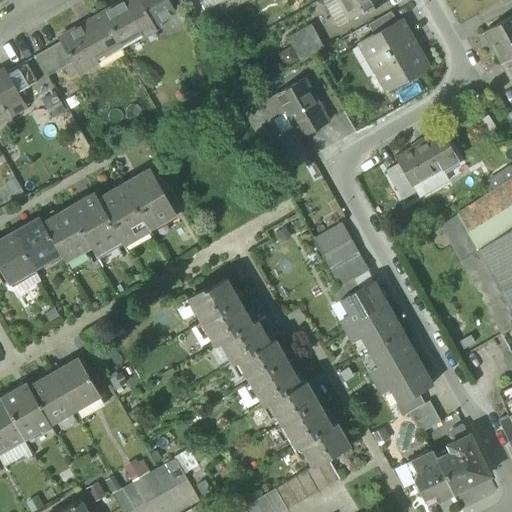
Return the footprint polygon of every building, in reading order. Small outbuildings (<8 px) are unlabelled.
[(126,0),(102,14),(119,44),(139,32),(142,37),(156,29),(151,20),(139,0),(126,0)] [(139,0),(151,20),(162,14),(154,0),(139,0)] [(182,0),(154,0),(162,14),(183,2),(182,0)] [(200,0),(198,1),(197,0),(187,0),(184,2),(192,18),(225,0),(200,0)] [(225,0),(192,18),(198,29),(249,0),(225,0)] [(321,0),(337,27),(350,20),(338,0),(321,0)] [(387,0),(338,0),(350,20),(358,15),(359,16),(387,0)] [(368,25),(374,35),(397,22),(391,12),(368,25)] [(94,58),(119,44),(102,14),(58,39),(60,42),(71,61),(78,73),(97,62),(94,58)] [(511,15),(484,31),(503,64),(511,58),(511,15)] [(376,72),(386,91),(427,68),(400,20),(397,22),(374,35),(359,43),(360,45),(366,41),(381,69),(376,72)] [(325,49),(311,24),(287,38),(301,63),(325,49)] [(94,58),(97,62),(142,37),(139,32),(119,44),(94,58)] [(366,41),(360,45),(376,72),(381,69),(366,41)] [(60,42),(36,55),(47,75),(71,61),(60,42)] [(48,77),(47,75),(36,55),(12,69),(24,90),(48,77)] [(511,58),(503,64),(511,80),(511,58)] [(4,69),(0,71),(0,113),(6,110),(10,116),(26,107),(4,69)] [(294,127),(300,137),(328,121),(304,79),(266,100),(265,101),(275,118),(285,112),(294,127)] [(237,99),(254,130),(272,120),(275,118),(265,101),(266,100),(258,87),(237,99)] [(275,118),(272,120),(280,134),(294,127),(285,112),(275,118)] [(479,121),(490,138),(498,133),(488,116),(479,121)] [(456,157),(441,131),(395,157),(398,163),(411,186),(412,185),(442,168),(441,166),(456,157)] [(386,170),(403,199),(416,192),(412,185),(411,186),(398,163),(386,170)] [(488,181),(494,191),(511,179),(511,172),(508,167),(488,181)] [(442,168),(412,185),(416,192),(419,197),(449,181),(442,168)] [(149,169),(123,184),(148,228),(174,213),(149,169)] [(511,309),(479,250),(511,229),(511,179),(494,191),(439,226),(501,335),(511,329),(511,309)] [(149,230),(148,228),(123,184),(97,199),(120,239),(123,244),(149,230)] [(94,254),(120,239),(97,199),(94,194),(68,209),(89,246),(94,254)] [(63,261),(89,246),(68,209),(42,224),(57,250),(63,261)] [(31,265),(57,250),(42,224),(39,218),(13,233),(31,265)] [(314,240),(339,286),(353,279),(368,270),(341,224),(314,240)] [(511,309),(511,229),(479,250),(511,309)] [(33,268),(31,265),(13,233),(0,240),(0,271),(7,283),(8,283),(33,268)] [(41,281),(33,268),(8,283),(17,299),(29,293),(27,289),(41,281)] [(187,300),(200,323),(238,301),(244,298),(239,290),(234,293),(225,278),(187,300)] [(359,289),(353,279),(339,286),(330,291),(337,303),(341,301),(340,300),(359,289)] [(352,315),(357,325),(384,310),(379,301),(381,300),(382,297),(373,281),(359,289),(340,300),(341,301),(349,316),(352,315)] [(247,316),(238,301),(200,323),(213,345),(218,342),(257,320),(252,312),(247,316)] [(388,307),(384,310),(357,325),(363,335),(361,336),(370,352),(398,336),(393,327),(396,326),(397,323),(388,307)] [(351,342),(361,336),(363,335),(357,325),(352,315),(349,316),(340,322),(351,342)] [(265,335),(257,320),(218,342),(231,365),(237,361),(275,340),(271,332),(265,335)] [(403,333),(398,336),(370,352),(379,368),(381,366),(387,376),(413,362),(408,353),(411,352),(411,349),(403,333)] [(283,354),(275,340),(237,361),(249,384),(287,362),(292,359),(288,351),(283,354)] [(417,359),(413,362),(387,376),(392,386),(390,388),(398,403),(399,404),(418,393),(428,388),(423,379),(425,378),(426,375),(417,359)] [(78,360),(54,374),(74,408),(98,395),(78,360)] [(296,377),(287,362),(249,384),(262,406),(267,404),(305,382),(301,374),(296,377)] [(380,393),(390,388),(392,386),(387,376),(381,366),(379,368),(369,373),(380,393)] [(122,372),(108,379),(114,391),(128,383),(122,372)] [(48,423),(74,408),(54,374),(28,388),(48,423)] [(314,396),(305,382),(267,404),(280,426),(318,404),(324,401),(319,393),(314,396)] [(51,428),(48,423),(28,388),(25,383),(0,397),(0,399),(1,402),(23,440),(29,437),(28,434),(39,428),(42,434),(51,428)] [(401,417),(408,413),(424,404),(418,393),(399,404),(398,403),(395,405),(401,417)] [(98,395),(74,408),(81,420),(105,406),(98,395)] [(429,401),(424,404),(408,413),(420,434),(441,422),(429,401)] [(0,453),(23,440),(1,402),(0,402),(0,453)] [(326,419),(318,404),(280,426),(293,448),(298,445),(336,423),(332,415),(326,419)] [(511,413),(498,420),(511,447),(511,413)] [(350,446),(336,423),(298,445),(311,468),(317,465),(327,459),(350,446)] [(436,459),(452,494),(488,476),(468,435),(463,425),(449,433),(454,442),(448,445),(449,447),(451,452),(436,459)] [(32,456),(23,440),(0,453),(0,459),(4,467),(22,457),(30,457),(32,456)] [(449,447),(433,454),(436,459),(451,452),(449,447)] [(175,459),(183,474),(199,465),(189,448),(174,457),(175,459)] [(418,490),(426,506),(452,494),(436,459),(433,454),(431,450),(410,461),(416,472),(413,480),(418,490)] [(123,466),(133,483),(143,477),(150,473),(143,460),(137,463),(135,459),(123,466)] [(164,465),(176,486),(187,480),(183,474),(175,459),(164,465)] [(327,459),(317,465),(329,486),(339,480),(327,459)] [(164,465),(154,471),(166,492),(176,486),(164,465)] [(311,468),(306,471),(318,492),(329,486),(317,465),(311,468)] [(155,498),(166,492),(154,471),(150,473),(143,477),(155,498)] [(306,471),(296,477),(308,498),(318,492),(306,471)] [(145,504),(155,498),(143,477),(133,483),(145,504)] [(296,477),(285,483),(297,504),(308,498),(296,477)] [(107,496),(98,482),(85,489),(94,504),(107,496)] [(135,510),(145,504),(133,483),(123,489),(135,510)] [(285,483),(275,489),(287,510),(297,504),(285,483)] [(122,511),(130,511),(135,510),(123,489),(112,495),(122,511)] [(275,489),(265,495),(274,511),(283,511),(287,510),(275,489)] [(34,511),(44,506),(38,495),(24,503),(29,511),(34,511)] [(274,511),(265,495),(254,501),(260,511),(274,511)] [(57,511),(85,511),(79,500),(57,511)] [(260,511),(254,501),(244,507),(246,511),(260,511)]
